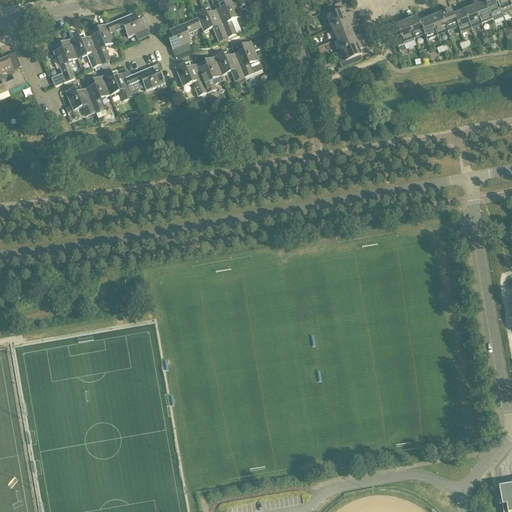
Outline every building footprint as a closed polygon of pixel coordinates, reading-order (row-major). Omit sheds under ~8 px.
[(225,8),(216,12),(225,32),(228,40),(237,36),(236,32),(232,22),(241,18),(233,0),(231,0),(223,4),(225,8)] [(476,0),(472,2),(474,8),(482,26),(493,22),(491,16),(490,16),(483,0),(476,0)] [(496,0),(483,0),(490,16),(491,16),(493,22),(503,18),(496,0)] [(511,9),(508,0),(496,0),(503,18),(511,13),(511,9)] [(474,8),(464,12),(472,31),(482,26),(474,8)] [(205,11),(195,15),(197,20),(201,29),(203,34),(212,30),(218,44),(228,40),(225,32),(216,12),(207,16),(205,11)] [(343,11),(327,18),(331,30),(355,20),(353,13),(345,16),(343,11)] [(451,11),(441,15),(448,34),(458,30),(459,29),(454,16),(451,11)] [(454,16),(459,29),(458,30),(460,35),(472,31),(464,12),(454,16)] [(134,14),(106,26),(110,35),(111,35),(124,30),(128,39),(147,31),(143,21),(138,23),(134,14)] [(441,15),(430,20),(437,38),(448,34),(441,15)] [(417,18),(407,22),(414,41),(424,37),(425,37),(420,24),(417,18)] [(173,40),(169,42),(173,52),(192,44),(188,35),(194,32),(201,29),(197,20),(170,31),(173,40)] [(355,20),(331,30),(336,41),(353,34),(351,29),(358,26),(355,20)] [(420,24),(425,37),(424,37),(427,43),(437,38),(430,20),(420,24)] [(399,35),(393,37),(400,54),(406,51),(404,45),(414,41),(407,22),(396,27),(399,35)] [(99,34),(90,38),(102,66),(111,62),(105,48),(114,44),(111,35),(110,35),(106,26),(97,30),(99,34)] [(147,41),(155,37),(152,31),(144,36),(147,41)] [(353,34),(336,41),(340,52),(364,42),(362,35),(355,39),(353,34)] [(79,37),(69,41),(77,60),(86,56),(92,70),(102,66),(90,38),(81,42),(79,37)] [(62,75),(51,79),(55,88),(76,80),(69,64),(77,60),(69,41),(60,45),(62,50),(53,54),(62,75)] [(260,41),(252,45),(255,52),(263,49),(260,41)] [(364,42),(340,52),(337,53),(344,69),(362,62),(360,57),(362,56),(360,51),(367,48),(364,42)] [(243,52),(234,55),(244,79),(253,75),(249,66),(259,62),(251,43),(241,47),(243,52)] [(8,59),(0,62),(0,71),(2,76),(6,75),(12,78),(14,81),(6,85),(9,92),(26,85),(20,69),(21,69),(15,54),(7,57),(8,59)] [(224,54),(214,59),(221,77),(230,74),(234,83),(244,79),(234,55),(225,59),(224,54)] [(198,71),(207,94),(217,90),(213,81),(221,77),(214,59),(204,63),(206,67),(198,71)] [(185,65),(175,69),(182,88),(191,85),(197,99),(207,94),(198,71),(196,66),(187,70),(185,65)] [(125,79),(129,89),(142,84),(146,93),(165,85),(157,66),(131,77),(125,79)] [(0,81),(1,82),(3,86),(0,87),(0,95),(9,92),(6,85),(2,76),(0,71),(0,81)] [(112,74),(102,78),(110,97),(119,93),(123,103),(133,98),(129,89),(125,79),(131,77),(129,72),(114,78),(112,74)] [(94,87),(86,91),(96,114),(105,110),(101,101),(110,97),(102,78),(92,82),(94,87)] [(75,89),(65,94),(73,112),(82,109),(86,118),(96,114),(86,91),(77,94),(75,89)] [(169,103),(176,100),(173,91),(165,94),(169,103)] [(220,107),(223,106),(221,100),(213,103),(215,109),(220,107)] [(498,506),(502,506),(503,511),(511,511),(511,485),(495,489),(498,506)]
